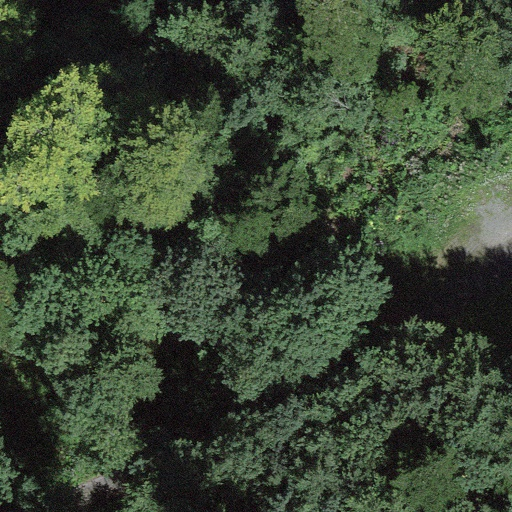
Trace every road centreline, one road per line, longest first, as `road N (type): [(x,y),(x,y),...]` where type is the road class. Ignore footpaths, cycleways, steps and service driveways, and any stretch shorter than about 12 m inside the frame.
road 1 (track): [(0,410),(322,282),(511,247)]
road 2 (track): [(50,511),(371,356),(511,267)]
